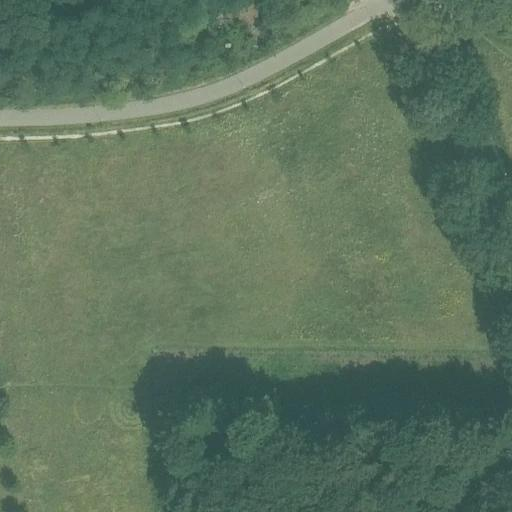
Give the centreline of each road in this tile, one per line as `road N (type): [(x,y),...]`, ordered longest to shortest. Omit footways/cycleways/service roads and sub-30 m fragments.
road 1 (residential): [(390,0),(263,68),(176,101),(96,115),(0,118)]
road 2 (unclassified): [(511,257),(409,0)]
